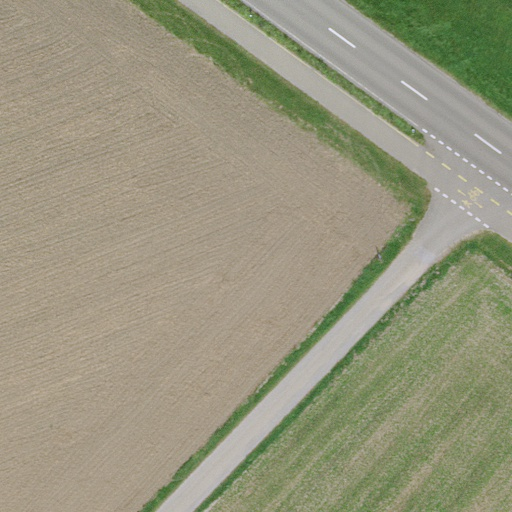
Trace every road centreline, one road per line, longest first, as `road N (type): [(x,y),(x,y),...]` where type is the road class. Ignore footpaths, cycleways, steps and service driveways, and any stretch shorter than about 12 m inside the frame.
road 1 (track): [(178,511),(509,160)]
road 2 (tertiary): [(289,0),(511,162)]
